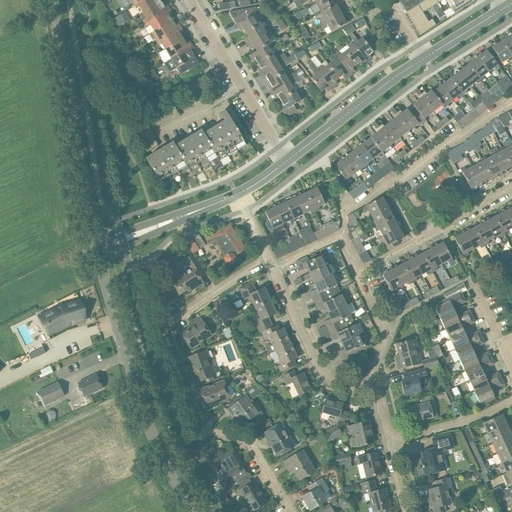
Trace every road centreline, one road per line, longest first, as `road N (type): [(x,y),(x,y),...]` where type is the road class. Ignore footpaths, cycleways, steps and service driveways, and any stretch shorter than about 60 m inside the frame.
road 1 (residential): [(289,511),(247,442),(192,422),(162,339),(167,325),(266,256)]
road 2 (tertiary): [(192,511),(161,454),(97,256)]
road 3 (residential): [(358,276),(339,238),(344,209),(511,104)]
road 4 (tertiary): [(93,241),(50,0)]
road 5 (residential): [(370,387),(326,377),(266,256)]
road 6 (residential): [(358,276),(511,192)]
road 7 (tertiary): [(289,159),(424,57)]
road 8 (tertiary): [(97,256),(225,199)]
road 9 (tertiary): [(225,199),(93,241)]
road 10 (residential): [(391,440),(511,401)]
road 11 (residential): [(370,387),(388,335),(358,276)]
